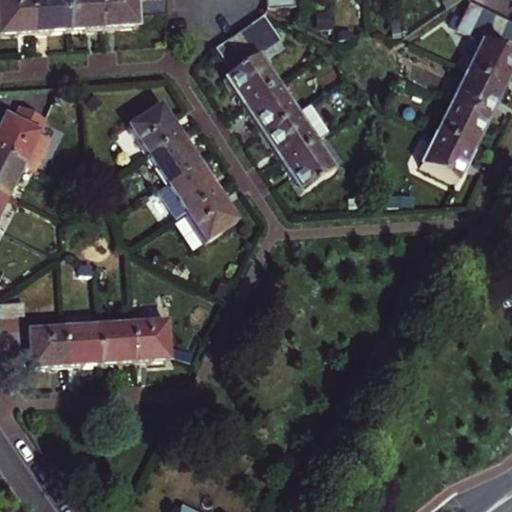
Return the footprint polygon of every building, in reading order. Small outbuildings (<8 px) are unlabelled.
[(29,0),(23,0),(0,1),(0,41),(19,40),(32,39),(29,0)] [(66,37),(63,0),(29,0),(32,39),(42,38),(66,37)] [(98,0),(63,0),(66,37),(88,35),(101,34),(98,0)] [(133,0),(98,0),(101,34),(113,33),(135,32),(133,0)] [(283,0),(255,0),(256,9),(284,7),(283,0)] [(166,5),(137,7),(138,21),(167,19),(166,5)] [(454,32),(466,38),(479,12),(467,6),(454,32)] [(466,38),(479,44),(492,19),(479,12),(466,38)] [(479,44),(492,50),(504,25),(492,19),(479,44)] [(257,21),(244,30),(259,53),(273,44),(257,21)] [(511,28),(504,25),(492,50),(506,57),(511,45),(511,28)] [(259,53),(244,30),(233,38),(248,60),(259,53)] [(248,60),(233,38),(220,47),(236,69),(248,60)] [(464,76),(499,94),(511,68),(511,62),(478,46),(464,76)] [(236,69),(220,47),(209,55),(224,77),(236,69)] [(252,61),(219,83),(234,104),(239,111),(271,89),(252,61)] [(448,107),(484,125),(499,94),(464,76),(448,107)] [(271,89),(239,111),(245,120),(258,139),(290,117),(271,89)] [(30,96),(23,109),(43,119),(49,106),(30,96)] [(433,138),(469,156),(484,125),(448,107),(433,138)] [(4,118),(0,126),(0,154),(23,166),(35,172),(50,141),(39,135),(46,120),(43,119),(23,109),(20,108),(13,123),(4,118)] [(290,117),(258,139),(271,158),(277,166),(309,144),(322,135),(303,108),(290,117)] [(127,133),(146,161),(178,139),(172,131),(159,111),(127,133)] [(469,156),(433,138),(417,171),(453,188),(469,156)] [(184,148),(178,139),(146,161),(164,189),(197,167),(184,148)] [(329,172),(309,144),(277,166),(285,178),(297,195),(329,172)] [(0,154),(0,193),(7,197),(23,166),(0,154)] [(210,188),(197,167),(164,189),(153,196),(173,226),(184,218),(216,196),(210,188)] [(222,206),(216,196),(184,218),(203,247),(235,225),(222,206)] [(0,307),(0,322),(21,321),(20,307),(0,307)] [(0,322),(0,335),(22,334),(21,321),(0,322)] [(165,364),(162,325),(129,327),(131,366),(165,364)] [(97,369),(131,366),(129,327),(95,330),(97,369)] [(61,371),(97,369),(95,330),(59,332),(61,371)] [(27,373),(61,371),(59,332),(25,334),(27,373)] [(0,335),(0,351),(23,349),(22,334),(0,335)] [(0,365),(24,364),(23,349),(0,351),(0,365)] [(195,511),(177,503),(172,511),(195,511)]
